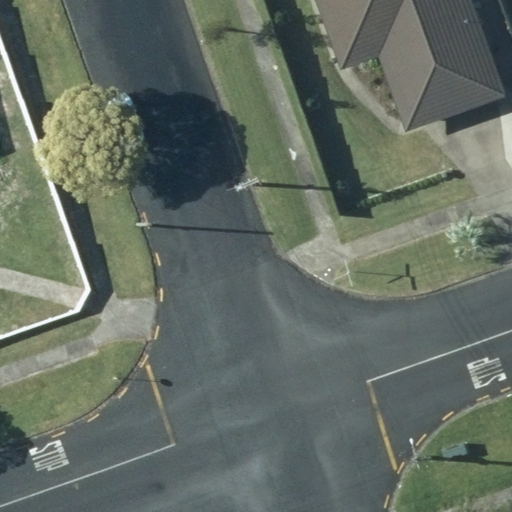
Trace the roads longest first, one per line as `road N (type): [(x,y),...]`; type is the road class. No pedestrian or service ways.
road 1 (residential): [(124,0),(273,417)]
road 2 (residential): [(4,511),(273,417)]
road 3 (residential): [(273,417),(511,332)]
